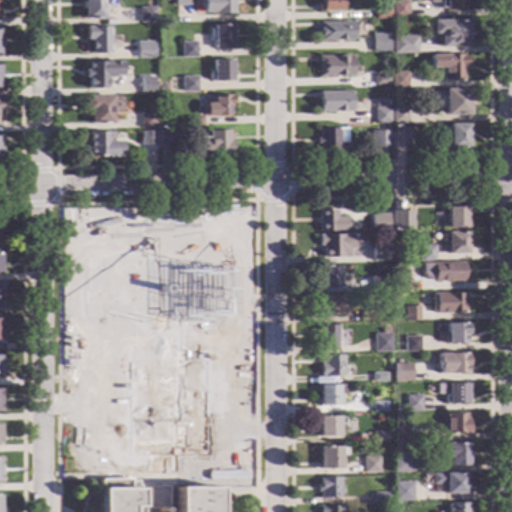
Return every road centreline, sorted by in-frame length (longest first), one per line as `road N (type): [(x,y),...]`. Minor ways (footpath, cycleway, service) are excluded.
road 1 (residential): [(511,179),(0,189)]
road 2 (residential): [(274,511),(272,0)]
road 3 (residential): [(508,511),(507,0)]
road 4 (residential): [(40,511),(39,0)]
